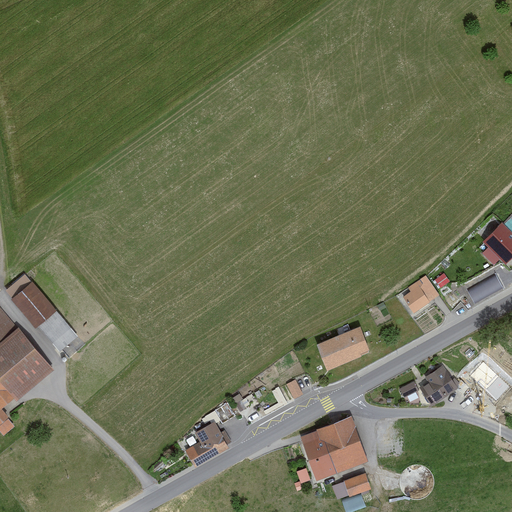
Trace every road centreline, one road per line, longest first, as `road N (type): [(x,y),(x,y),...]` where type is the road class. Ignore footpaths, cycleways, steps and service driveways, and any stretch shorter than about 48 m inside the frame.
road 1 (secondary): [(137,511),(348,396)]
road 2 (secondary): [(348,396),(511,301)]
road 3 (unclassified): [(348,396),(378,414),(440,414),(511,438)]
